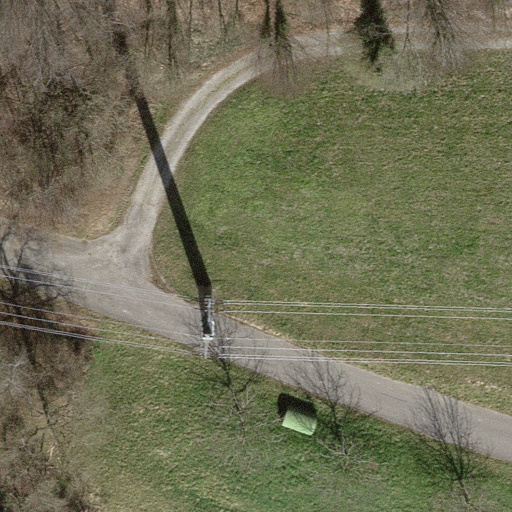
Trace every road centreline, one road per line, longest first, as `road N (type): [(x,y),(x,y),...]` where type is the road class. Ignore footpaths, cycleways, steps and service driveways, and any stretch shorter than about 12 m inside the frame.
road 1 (unclassified): [(0,246),(511,432)]
road 2 (track): [(117,286),(183,139),(238,79),(321,45),(511,40)]
